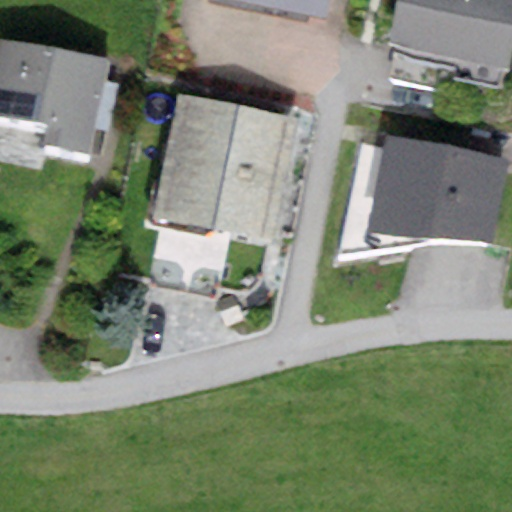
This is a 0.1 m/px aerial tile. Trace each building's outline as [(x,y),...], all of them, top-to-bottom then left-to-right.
[(340,0),(214,0),(211,16),(332,42),(340,0)] [(511,12),(452,0),(416,0),(401,70),(511,94),(511,12)] [(117,85),(12,63),(0,121),(0,134),(60,148),(57,165),(99,174),(117,85)] [(306,143),(191,120),(168,236),(282,260),(306,143)] [(500,273),(511,205),(511,184),(400,165),(385,254),(500,273)]
